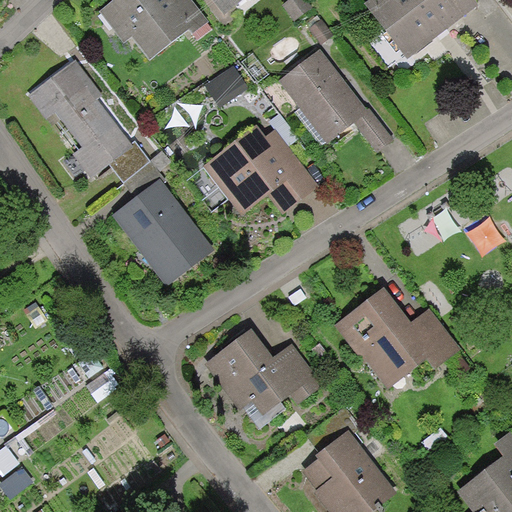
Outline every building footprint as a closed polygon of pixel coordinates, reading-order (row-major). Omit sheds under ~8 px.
[(113,0),(94,15),(121,49),(128,43),(148,68),(206,22),(188,0),(113,0)] [(210,0),(222,15),(242,0),(210,0)] [(467,0),(373,0),(365,6),(402,64),(477,14),(467,0)] [(392,151),(316,52),(275,83),(325,148),(351,129),(377,163),(392,151)] [(131,143),(66,59),(26,90),(92,174),(131,143)] [(263,123),(209,168),(251,220),(286,191),(300,208),(327,185),(282,130),(274,136),(263,123)] [(137,145),(113,168),(127,183),(151,160),(137,145)] [(212,253),(158,183),(109,220),(163,291),(212,253)] [(381,289),(339,320),(396,396),(462,347),(435,311),(411,328),(381,289)] [(249,327),(213,354),(265,422),(320,380),(297,350),(278,365),(249,327)] [(363,511),(391,491),(342,427),(301,458),(341,511),(363,511)] [(502,463),(467,488),(484,511),(511,511),(511,437),(511,436),(491,451),(502,463)]
